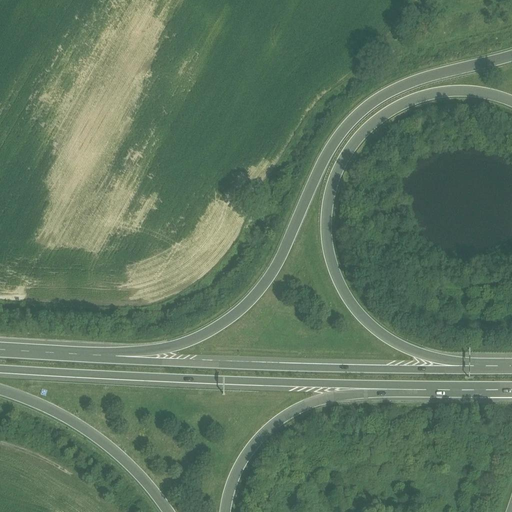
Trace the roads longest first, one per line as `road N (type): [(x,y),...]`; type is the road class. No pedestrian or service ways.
road 1 (motorway): [(511,55),(413,81),(364,109),(320,168),(269,278),(236,315),(165,351),(101,357)]
road 2 (motorway): [(475,371),(403,350),(354,309),(331,262),(326,210),(340,163),(388,112),(457,91),(511,101)]
road 3 (trunk): [(0,370),(397,386)]
road 4 (trunk): [(475,371),(101,357)]
road 5 (motorway): [(225,511),(248,451),(283,416),(335,392),(397,386)]
road 6 (motorway): [(0,388),(93,437),(167,511)]
